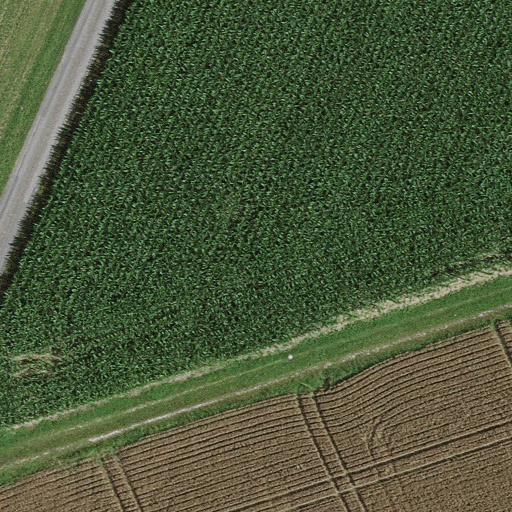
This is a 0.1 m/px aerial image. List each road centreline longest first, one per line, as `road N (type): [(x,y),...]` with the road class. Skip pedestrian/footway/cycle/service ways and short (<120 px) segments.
road 1 (track): [(511,314),(0,481)]
road 2 (track): [(113,0),(0,267)]
